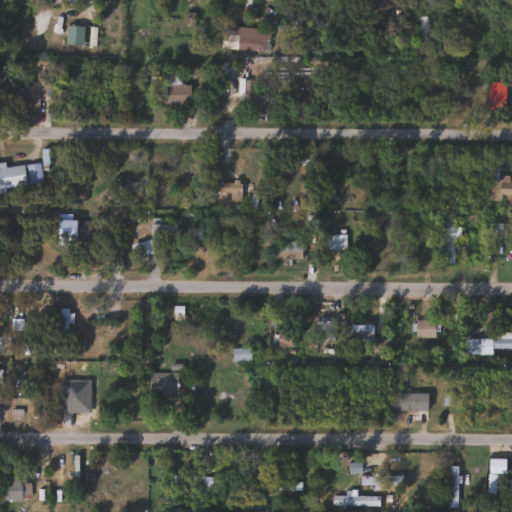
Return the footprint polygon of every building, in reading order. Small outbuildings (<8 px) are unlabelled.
[(240,5),(238,27),(269,29),(267,52),(240,50),(241,42),(229,41),(229,52),(220,52),(223,5),(240,5)] [(495,9),(503,9),(503,37),(495,37),(495,9)] [(426,44),(418,44),(418,17),(425,17),(426,44)] [(188,85),(188,106),(156,106),(156,86),(165,86),(165,73),(177,73),(177,85),(188,85)] [(511,109),(487,109),(487,82),(511,82),(511,109)] [(50,96),(37,96),(37,108),(23,108),(23,83),(50,83),(50,96)] [(0,163),(2,163),(3,168),(23,165),(25,184),(0,187),(0,163)] [(511,179),(511,197),(488,197),(488,179),(511,179)] [(229,192),(213,192),(213,181),(240,181),(240,202),(229,202),(229,192)] [(443,264),(443,214),(453,214),(453,264),(443,264)] [(88,223),(88,235),(59,235),(59,223),(88,223)] [(157,244),(157,254),(131,254),(131,242),(150,241),(150,225),(174,224),(174,244),(157,244)] [(320,250),(320,234),(344,234),(344,250),(320,250)] [(267,258),(267,240),(300,240),(300,258),(267,258)] [(67,308),(67,355),(57,355),(57,308),(67,308)] [(435,338),(413,338),(413,319),(435,319),(435,338)] [(316,339),(316,320),(333,320),(333,339),(316,339)] [(276,347),(276,330),(292,330),(292,347),(276,347)] [(0,356),(0,336),(9,336),(9,356),(0,356)] [(492,354),(463,354),(463,339),(511,338),(511,349),(492,349),(492,354)] [(248,360),(231,360),(231,348),(248,348),(248,360)] [(176,372),(176,393),(147,393),(147,372),(176,372)] [(404,407),(405,374),(412,374),(411,407),(404,407)] [(441,390),(459,390),(459,405),(441,405),(441,390)] [(51,484),(51,464),(86,464),(86,484),(51,484)] [(447,508),(447,466),(456,466),(456,508),(447,508)] [(495,475),(495,504),(486,504),(486,475),(495,475)] [(19,476),(19,484),(29,484),(29,500),(2,500),(2,476),(19,476)] [(170,488),(170,476),(213,476),(213,488),(170,488)] [(401,476),(401,486),(374,486),(374,485),(360,485),(360,476),(401,476)] [(300,491),(267,491),(267,482),(300,482),(300,491)] [(261,510),(249,510),(249,494),(261,494),(261,510)]
